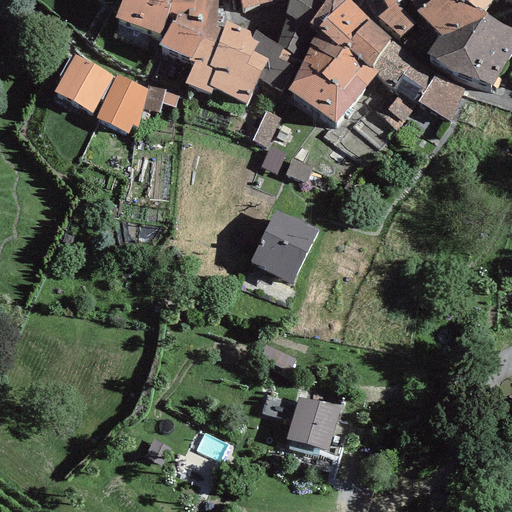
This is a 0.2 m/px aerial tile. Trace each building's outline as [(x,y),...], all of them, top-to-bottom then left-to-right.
[(122,0),(115,18),(160,34),(168,14),(172,0),(122,0)] [(172,0),(168,14),(176,16),(174,22),(172,20),(158,46),(190,59),(201,39),(216,44),(223,28),(217,27),(217,9),(218,0),(172,0)] [(240,0),(242,10),(276,1),(275,0),(240,0)] [(275,0),(276,1),(286,14),(308,26),(310,23),(325,0),(275,0)] [(350,0),(325,0),(310,23),(317,29),(341,48),(344,45),(368,19),(350,0)] [(409,0),(383,0),(388,8),(377,17),(400,37),(424,18),(416,10),(409,0)] [(458,0),(409,0),(416,10),(424,18),(440,34),(441,36),(480,20),(486,14),(484,12),(464,1),(463,3),(458,0)] [(458,0),(463,3),(464,1),(484,12),(486,11),(494,0),(458,0)] [(253,34),(226,22),(225,23),(223,28),(216,44),(201,39),(190,59),(189,61),(194,63),(184,83),(210,94),(213,88),(247,105),(259,78),(285,94),(287,91),(302,62),(310,47),(308,45),(317,29),(310,23),(308,26),(286,14),(277,44),(255,31),(253,34)] [(511,51),(511,28),(486,14),(480,20),(441,36),(440,34),(427,54),(446,68),(493,85),(511,51)] [(391,39),(368,19),(344,45),(371,67),(391,40),(391,39)] [(302,62),(355,99),(376,74),(378,72),(371,67),(344,45),(341,48),(317,29),(308,45),(310,47),(302,62)] [(435,73),(391,40),(371,67),(378,72),(376,74),(392,89),(399,93),(381,116),(396,131),(416,104),(418,102),(433,76),(435,73)] [(113,76),(74,55),(53,92),(92,114),(113,76)] [(355,99),(302,62),(287,91),(335,122),(355,99)] [(147,90),(117,75),(96,118),(128,134),(132,125),(137,128),(142,109),(147,90)] [(433,76),(418,102),(451,123),(464,90),(433,76)] [(148,86),(147,90),(142,109),(159,113),(162,103),(165,93),(166,91),(148,86)] [(178,97),(165,93),(162,103),(175,108),(178,97)] [(258,151),(272,155),(281,125),(267,121),(258,151)] [(310,192),(318,172),(276,156),(262,192),(280,198),(286,183),(310,192)] [(318,231),(276,210),(249,261),(292,283),(318,231)] [(340,408),(299,397),(287,439),(328,451),(340,408)] [(171,450),(154,441),(144,458),(161,467),(171,450)]
